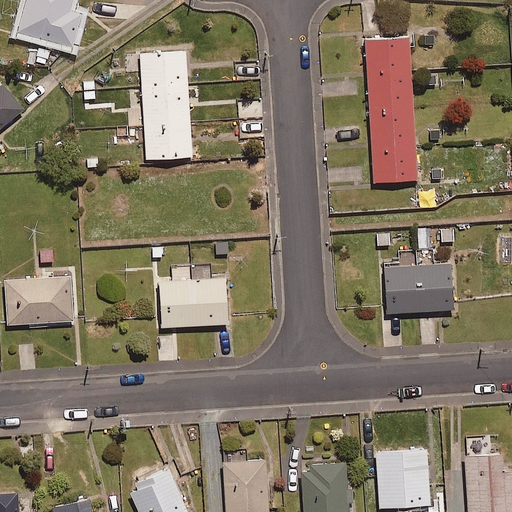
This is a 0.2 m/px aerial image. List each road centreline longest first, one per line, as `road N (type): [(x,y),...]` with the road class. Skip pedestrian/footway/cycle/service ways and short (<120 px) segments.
road 1 (residential): [(285,0),(311,381)]
road 2 (residential): [(311,381),(0,403)]
road 3 (residential): [(511,370),(311,381)]
